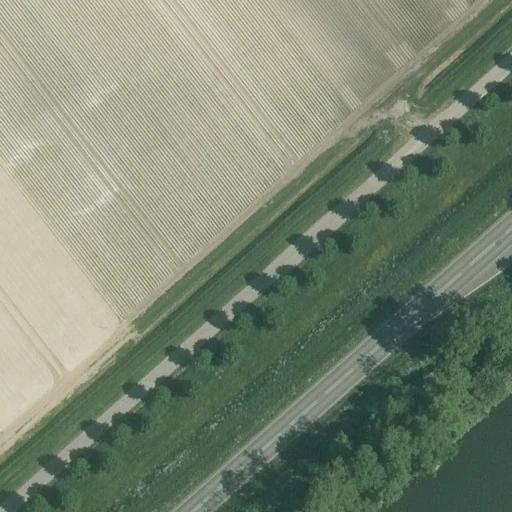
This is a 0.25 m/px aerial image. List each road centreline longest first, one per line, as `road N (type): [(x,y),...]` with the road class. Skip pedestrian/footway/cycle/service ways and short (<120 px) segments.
road 1 (unclassified): [(1,511),(511,59)]
road 2 (trunk): [(192,511),(511,227)]
